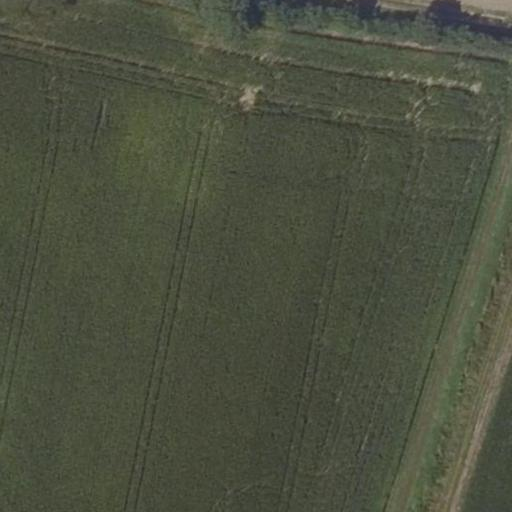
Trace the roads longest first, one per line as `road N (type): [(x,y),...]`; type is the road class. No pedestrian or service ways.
road 1 (track): [(393,511),(511,137)]
road 2 (track): [(383,0),(511,21)]
